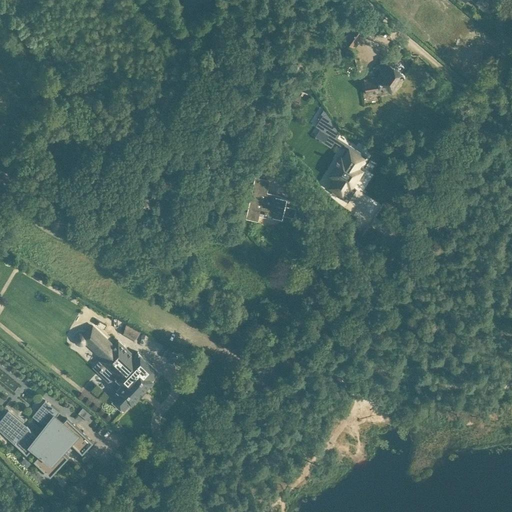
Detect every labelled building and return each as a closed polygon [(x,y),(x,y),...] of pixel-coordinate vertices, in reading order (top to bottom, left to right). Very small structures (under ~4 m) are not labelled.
[(428,28),(422,35),(433,44),(439,37),(441,39),(457,20),(449,14),(453,10),(442,0),(439,0),(436,5),(441,8),(426,26),(428,28)] [(359,17),(343,39),(354,47),(370,25),(359,17)] [(364,80),(365,84),(366,94),(378,92),(378,93),(391,91),(392,92),(405,75),(394,67),(395,65),(384,57),(380,63),(383,65),(374,78),(364,80)] [(309,85),(304,89),(308,94),(313,91),(309,85)] [(323,115),(316,126),(320,128),(319,130),(320,130),(321,129),(336,139),(337,137),(339,134),(323,110),(321,114),(323,115)] [(337,162),(324,182),(333,188),(335,189),(334,191),(338,194),(345,183),(351,186),(352,185),(356,178),(354,176),(360,168),(359,168),(357,166),(364,157),(349,148),(343,158),(341,156),(338,160),(336,159),(335,161),(337,162)] [(253,191),(249,207),(247,217),(257,219),(259,211),(273,214),(272,217),(282,220),(283,215),(294,217),(296,207),(286,205),(287,199),(276,196),(266,193),(269,181),(256,178),(253,191)] [(153,380),(152,379),(159,372),(137,351),(134,355),(118,340),(113,345),(93,325),(86,333),(82,331),(79,331),(76,333),(74,336),(74,340),(76,343),(79,345),(83,345),(86,343),(102,357),(99,360),(115,375),(114,376),(122,384),(116,390),(118,391),(110,398),(123,410),(130,403),(131,404),(139,395),(140,395),(145,389),(153,380)] [(8,410),(0,419),(0,429),(27,455),(33,447),(42,453),(37,457),(38,458),(39,457),(50,467),(55,462),(60,466),(68,458),(62,452),(71,443),(82,453),(93,442),(67,418),(62,423),(55,417),(59,412),(50,404),(49,404),(45,401),(33,416),(38,419),(37,419),(46,427),(37,438),(28,426),(8,410)]
